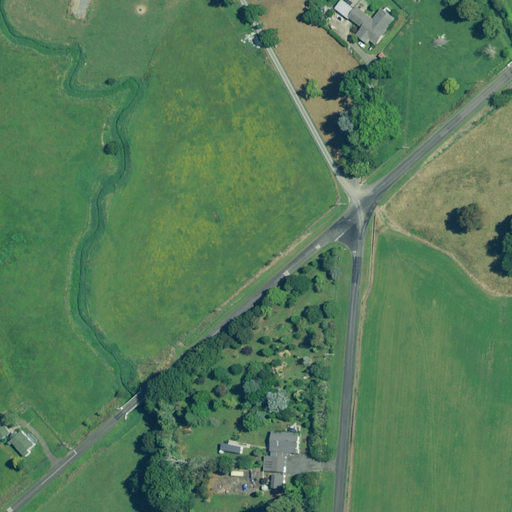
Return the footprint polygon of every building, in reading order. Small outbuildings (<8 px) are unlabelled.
[(358,7),(357,9),(344,0),(341,0),(336,8),(350,18),(362,28),(357,35),(371,45),(373,41),(380,46),(390,31),(389,30),(398,17),(383,6),(374,18),(358,7)] [(11,434),(2,422),(0,423),(0,441),(11,434)] [(35,446),(22,432),(12,441),(26,458),(31,453),(29,451),(35,446)] [(286,459),(292,453),(299,454),(300,434),(272,432),(271,457),(266,457),(266,471),(285,472),(286,459)] [(243,448),(224,444),(223,450),(242,454),(243,448)] [(285,476),(274,475),(273,489),(284,489),(285,476)]
